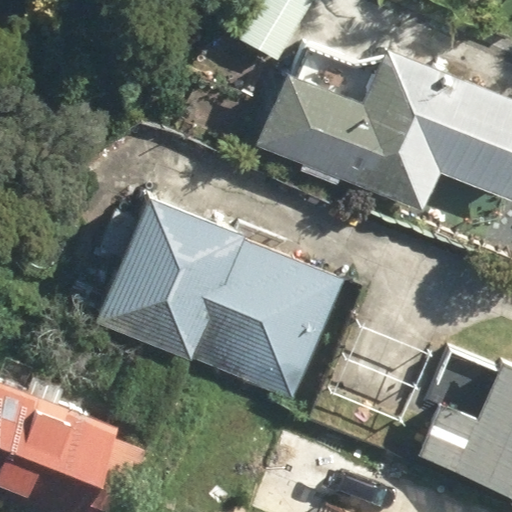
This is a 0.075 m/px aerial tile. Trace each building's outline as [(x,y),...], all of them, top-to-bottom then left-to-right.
[(265,0),(240,41),(276,63),(313,0),(265,0)] [(366,101),(290,68),(258,143),(307,164),(303,174),(338,189),(342,179),(424,214),(441,174),(511,203),(511,95),(391,43),(366,101)] [(252,231),(156,190),(100,320),(297,405),(349,284),(248,240),(252,231)] [(484,406),(448,390),(424,446),(511,483),(511,345),(484,406)] [(124,417),(1,366),(0,369),(0,483),(69,511),(84,511),(89,501),(116,511),(120,511),(150,440),(120,428),(124,417)] [(369,511),(391,462),(289,420),(253,507),(266,511),(327,511),(332,499),(363,511),(369,511)]
